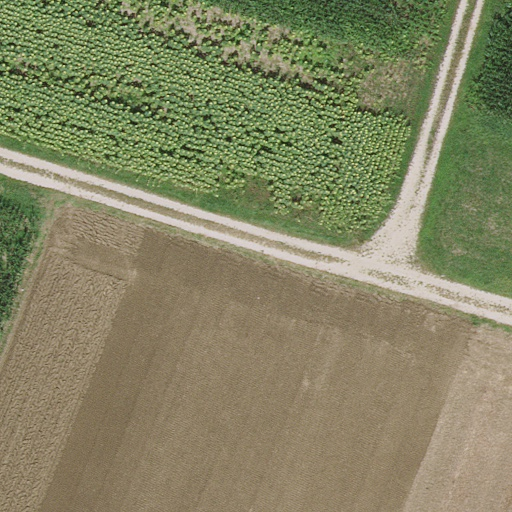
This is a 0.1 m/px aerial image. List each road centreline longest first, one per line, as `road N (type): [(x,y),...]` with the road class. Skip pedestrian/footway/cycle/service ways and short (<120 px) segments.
road 1 (track): [(0,160),(511,314)]
road 2 (track): [(358,273),(399,236),(469,0)]
